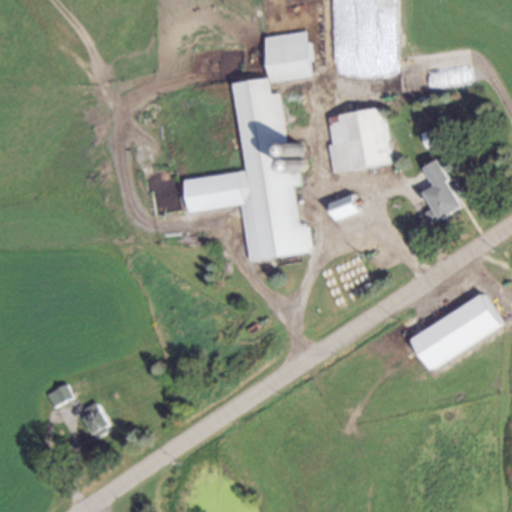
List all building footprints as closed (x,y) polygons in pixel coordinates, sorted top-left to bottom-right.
[(268,38),(309,32),(316,77),(276,83),(268,38)] [(273,78),(283,144),(289,143),(296,177),(290,178),(297,231),(309,229),(313,253),(254,263),(245,206),(194,214),(190,180),(251,171),(238,85),(273,78)] [(384,108),(395,163),(336,173),(331,145),(347,142),(343,116),(384,108)] [(426,143),(422,134),(439,126),(443,135),(426,143)] [(426,165),(438,158),(451,178),(446,181),(460,203),(432,220),(427,212),(436,207),(427,190),(437,184),(426,165)] [(333,204),(340,222),(363,212),(356,195),(333,204)] [(411,237),(406,227),(413,223),(418,233),(411,237)] [(488,265),(484,258),(491,254),(495,261),(488,265)] [(474,276),(499,313),(429,361),(417,342),(451,319),(438,301),(474,276)] [(67,384),(72,392),(53,403),(48,394),(67,384)] [(94,433),(82,411),(96,403),(109,425),(94,433)]
